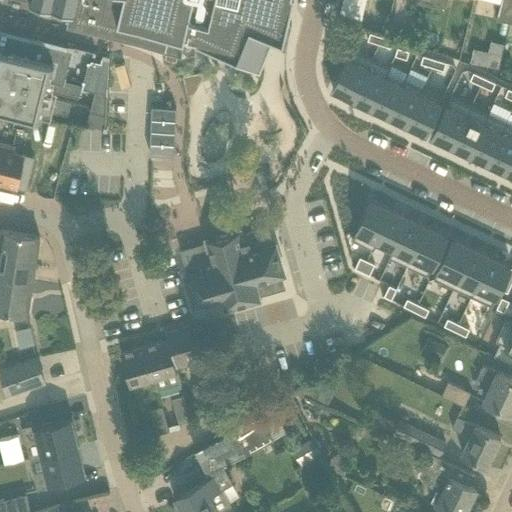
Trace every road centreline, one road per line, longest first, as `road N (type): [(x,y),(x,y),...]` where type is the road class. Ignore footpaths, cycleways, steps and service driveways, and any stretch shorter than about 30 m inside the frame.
road 1 (residential): [(0,197),(51,214),(113,481),(129,511)]
road 2 (residential): [(317,0),(302,61),(306,97),(330,133),(511,222)]
